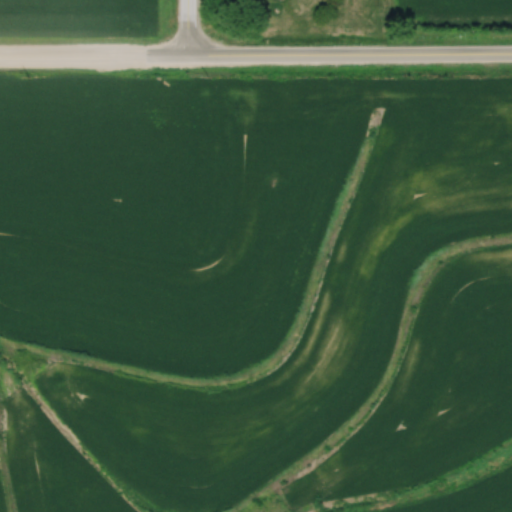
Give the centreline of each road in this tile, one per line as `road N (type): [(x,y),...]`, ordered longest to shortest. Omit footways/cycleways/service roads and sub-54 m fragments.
road 1 (tertiary): [(511,53),(143,54)]
road 2 (tertiary): [(143,54),(0,54)]
